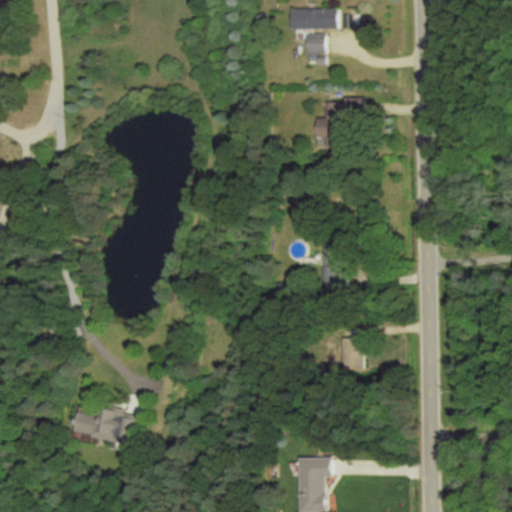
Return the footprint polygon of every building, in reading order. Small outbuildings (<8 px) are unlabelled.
[(339,28),(339,8),(291,8),(292,28),(339,28)] [(327,52),(326,33),(306,34),(307,53),(327,52)] [(325,102),(325,118),(317,118),(317,145),(343,145),(343,118),(365,118),(365,97),(343,97),(343,102),(325,102)] [(343,338),(343,370),(364,369),(364,337),(343,338)] [(76,433),(135,443),(140,416),(126,413),(127,409),(106,406),(104,416),(80,412),(76,433)] [(301,511),(327,511),(327,477),(333,477),(333,457),(300,457),(301,511)]
